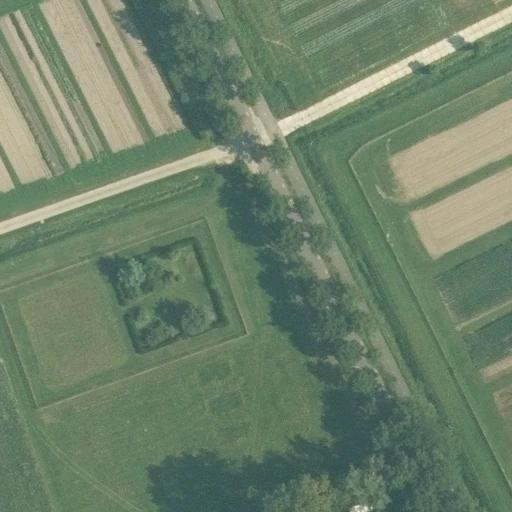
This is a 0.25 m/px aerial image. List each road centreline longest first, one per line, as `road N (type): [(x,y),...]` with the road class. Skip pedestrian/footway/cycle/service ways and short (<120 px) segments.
road 1 (unclassified): [(437,511),(184,0)]
road 2 (track): [(254,140),(0,229)]
